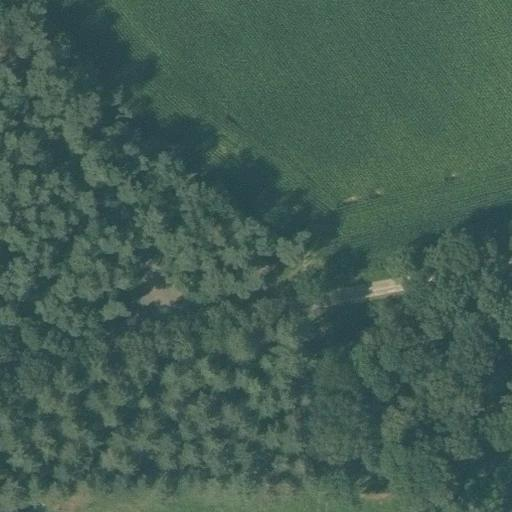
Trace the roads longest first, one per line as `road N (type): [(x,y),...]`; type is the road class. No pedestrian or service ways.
road 1 (residential): [(167,319),(511,257)]
road 2 (residential): [(167,319),(142,256),(46,133),(0,49)]
road 3 (unclassified): [(0,352),(167,319)]
